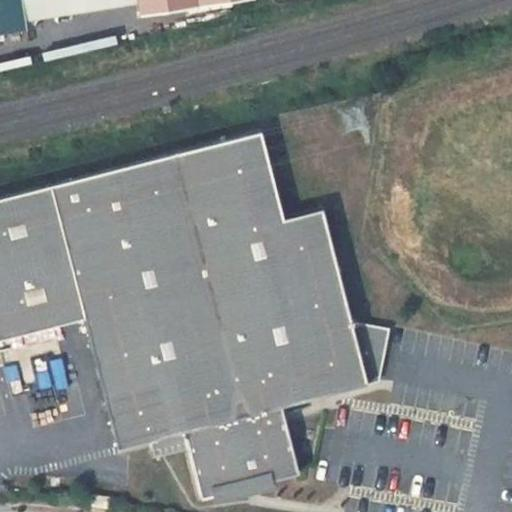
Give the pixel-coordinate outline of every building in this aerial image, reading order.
[(0,0),(0,34),(27,31),(25,22),(21,0),(0,0)] [(21,0),(25,22),(138,4),(141,0),(21,0)] [(0,193),(0,334),(81,314),(114,445),(146,437),(182,428),(186,445),(198,496),(208,494),(234,488),(232,482),(269,478),(296,471),(279,404),(364,383),(349,322),(320,206),(281,216),(259,129),(0,193)] [(357,320),(349,322),(364,383),(377,377),(389,326),(357,320)] [(146,437),(150,454),(186,445),(182,428),(146,437)] [(208,494),(210,501),(271,485),(269,478),(232,482),(234,488),(208,494)] [(92,495),(90,505),(108,507),(109,497),(92,495)]
